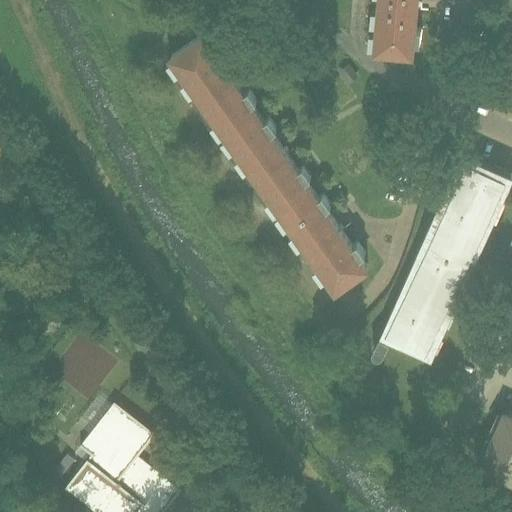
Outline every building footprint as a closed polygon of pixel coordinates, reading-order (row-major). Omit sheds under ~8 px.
[(415,0),(372,0),(367,46),(411,49),(415,0)] [(209,40),(175,64),(325,279),(359,256),(209,40)] [(460,162),(389,326),(438,347),(509,183),(460,162)] [(96,451),(71,483),(108,511),(170,511),(188,490),(139,452),(158,428),(117,395),(82,440),(96,451)] [(437,398),(424,434),(453,443),(465,408),(437,398)] [(511,416),(502,412),(479,465),(511,479),(511,416)]
